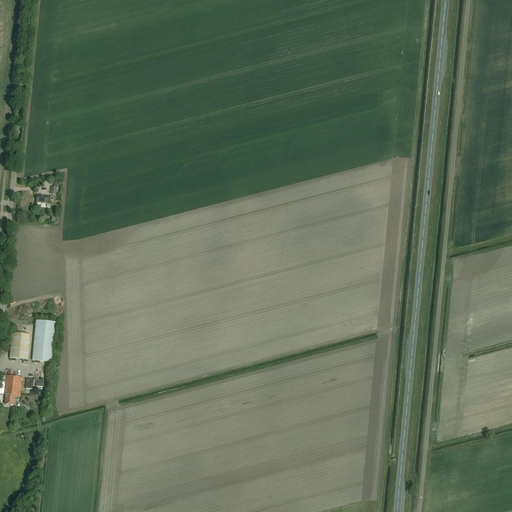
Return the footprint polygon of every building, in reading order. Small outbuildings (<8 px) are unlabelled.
[(35,198),(35,199),(35,200),(36,201),(37,201),(37,204),(50,205),(51,197),(37,196),(37,197),(36,197),(35,198)] [(37,321),(33,361),(53,363),(57,323),(37,321)] [(10,360),(28,361),(30,336),(12,335),(11,346),(10,360)] [(21,398),(22,378),(7,376),(5,396),(7,396),(6,405),(14,406),(15,398),(21,398)] [(33,390),(33,387),(43,388),(43,382),(28,380),(28,382),(27,382),(26,389),(33,390)]
